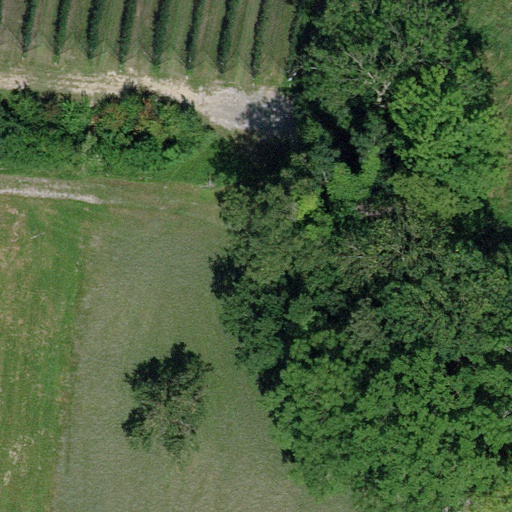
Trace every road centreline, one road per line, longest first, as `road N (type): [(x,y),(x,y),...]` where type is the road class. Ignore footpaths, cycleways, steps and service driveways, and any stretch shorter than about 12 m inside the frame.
road 1 (track): [(338,0),(287,204),(285,335),(314,411),(363,466),(423,498),(495,511)]
road 2 (track): [(0,188),(194,205),(249,227),(281,260)]
